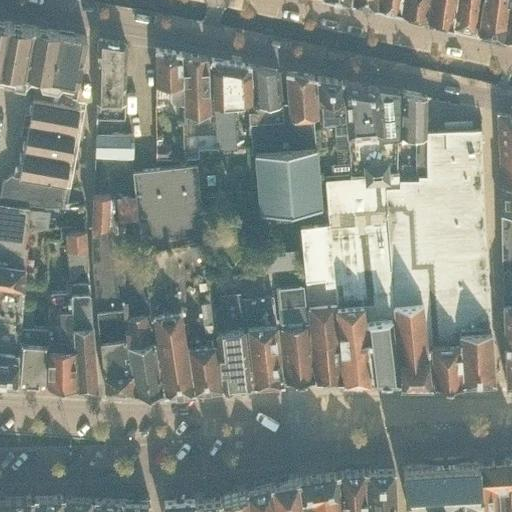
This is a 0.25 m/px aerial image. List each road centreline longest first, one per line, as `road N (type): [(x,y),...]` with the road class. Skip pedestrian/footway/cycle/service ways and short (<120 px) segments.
road 1 (residential): [(94,20),(492,103)]
road 2 (residential): [(103,410),(88,251),(94,20)]
road 3 (residential): [(501,443),(492,103)]
road 4 (residential): [(511,54),(272,0)]
road 5 (residential): [(501,443),(278,458)]
road 6 (residential): [(278,458),(277,424),(266,408),(103,410)]
road 7 (residential): [(0,477),(152,472)]
road 8 (residential): [(152,472),(278,458)]
